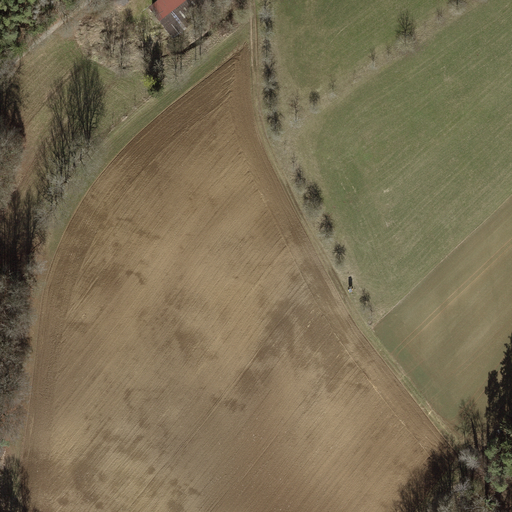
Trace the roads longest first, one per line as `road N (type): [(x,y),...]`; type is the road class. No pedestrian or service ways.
road 1 (track): [(252,0),(259,103),(273,149),(344,298),(456,442)]
road 2 (track): [(0,79),(101,0)]
